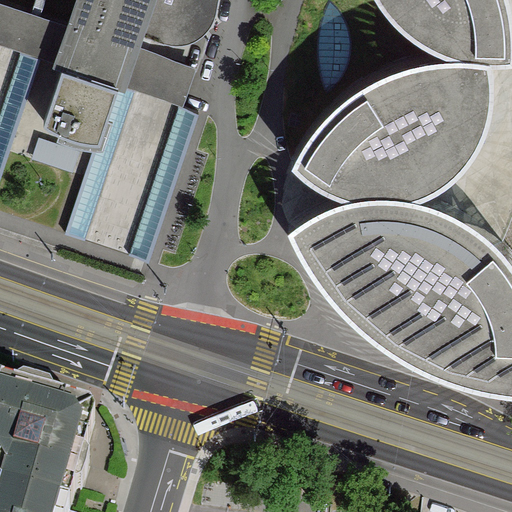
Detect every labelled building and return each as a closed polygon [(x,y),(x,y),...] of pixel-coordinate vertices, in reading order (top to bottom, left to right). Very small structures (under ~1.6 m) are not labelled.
[(0,0),(0,46),(67,69),(49,123),(76,136),(105,142),(123,87),(185,107),(199,67),(160,55),(163,45),(190,44),(213,28),(218,0),(80,0),(73,21),(39,10),(6,0),(0,0)] [(412,359),(440,373),(467,383),(498,391),(511,393),(511,239),(508,236),(490,221),(472,211),(459,204),(451,201),(429,195),(454,181),(467,170),(483,151),(496,130),(502,112),(505,87),(501,59),(511,57),(511,0),(391,0),(399,12),(413,26),(429,38),(443,46),(462,53),(433,58),(405,66),(382,77),(360,92),(338,109),(321,129),(310,148),(301,164),(298,229),(307,248),(311,256),(331,287),(355,314),(362,320),(384,339),(412,359)] [(0,184),(11,152),(85,176),(67,232),(149,259),(199,113),(185,107),(123,87),(105,142),(76,136),(49,123),(67,69),(0,46),(0,184)] [(19,393),(1,387),(0,392),(0,471),(2,472),(0,480),(0,494),(63,511),(67,511),(75,494),(83,493),(90,467),(85,459),(96,423),(90,413),(53,403),(51,395),(25,388),(19,393)] [(63,511),(0,494),(0,511),(63,511)]
